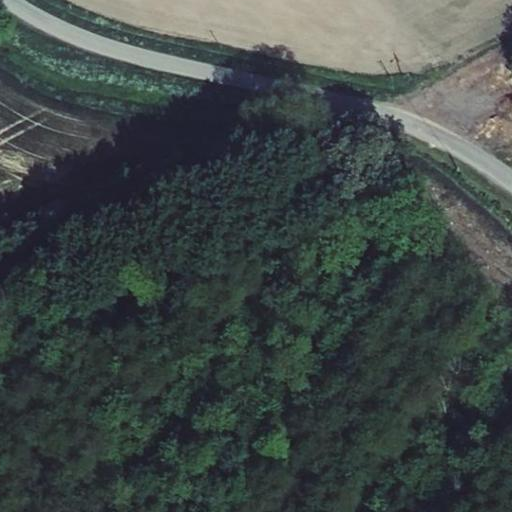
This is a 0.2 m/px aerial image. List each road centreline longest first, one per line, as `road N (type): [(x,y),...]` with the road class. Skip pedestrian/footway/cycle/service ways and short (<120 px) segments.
road 1 (track): [(511,51),(0,298)]
road 2 (unclassified): [(511,182),(408,122),(155,62),(75,35),(7,0)]
